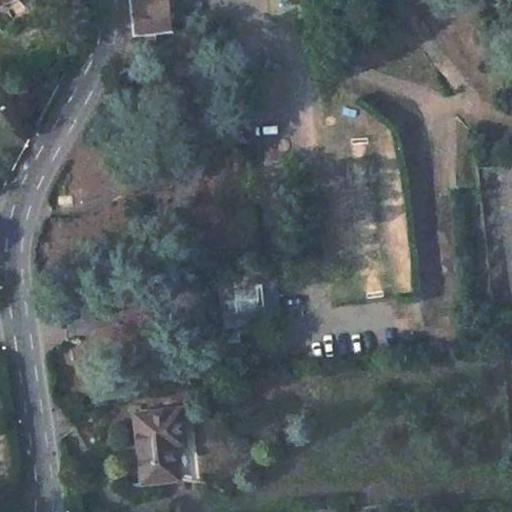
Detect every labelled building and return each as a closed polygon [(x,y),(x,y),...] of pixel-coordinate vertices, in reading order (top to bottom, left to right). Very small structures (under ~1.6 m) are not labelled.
[(128,0),(132,35),(169,31),(165,0),(128,0)] [(368,132),(347,135),(349,154),(370,152),(368,132)] [(347,135),(315,137),(317,156),(349,154),(347,135)] [(349,154),(317,156),(319,184),(327,183),(335,273),(381,269),(375,202),(396,200),(400,251),(430,249),(428,229),(422,229),(419,198),(413,199),(411,176),(372,179),(370,152),(349,154)] [(430,249),(400,251),(409,338),(438,336),(430,249)] [(271,265),(256,267),(263,328),(278,326),(271,265)] [(256,267),(217,271),(223,332),(263,328),(256,267)] [(182,408),(134,413),(141,482),(178,478),(175,446),(186,445),(182,408)]
